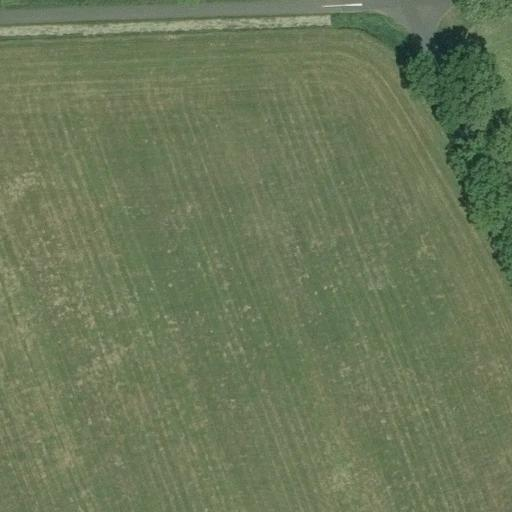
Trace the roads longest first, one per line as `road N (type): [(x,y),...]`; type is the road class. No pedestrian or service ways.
road 1 (unclassified): [(0,19),(407,5)]
road 2 (unclassified): [(511,208),(407,5)]
